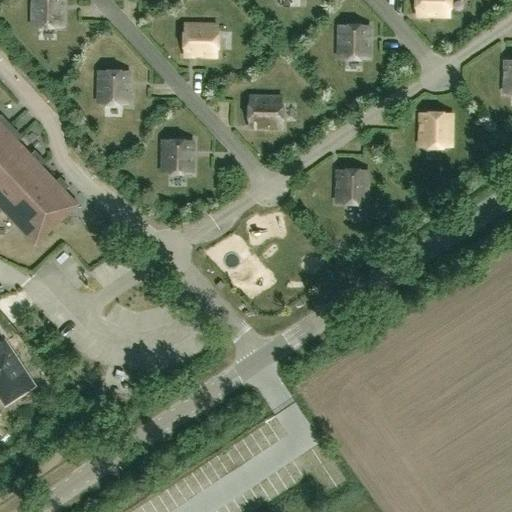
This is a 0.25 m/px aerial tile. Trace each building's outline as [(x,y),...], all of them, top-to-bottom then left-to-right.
[(62,0),(32,0),(32,26),(62,27),(62,0)] [(416,0),(416,15),(449,16),(449,0),(416,0)] [(184,25),(184,55),(217,56),(217,25),(184,25)] [(369,26),(339,25),(338,58),(369,59),(369,26)] [(129,71),(98,71),(98,104),(128,104),(129,71)] [(282,97),(249,97),(248,127),(281,128),(282,97)] [(451,114),(420,113),(420,146),(451,147),(451,114)] [(0,122),(0,180),(29,153),(0,122)] [(193,141),(162,140),(162,173),(192,173),(193,141)] [(78,205),(29,153),(0,180),(0,207),(10,218),(9,219),(35,246),(78,205)] [(367,171),(337,170),(336,203),(367,203),(367,171)] [(258,296),(275,280),(260,264),(243,280),(258,296)] [(220,275),(208,287),(218,297),(230,285),(220,275)] [(6,344),(0,347),(0,395),(5,404),(34,386),(6,343),(5,343),(6,344)]
